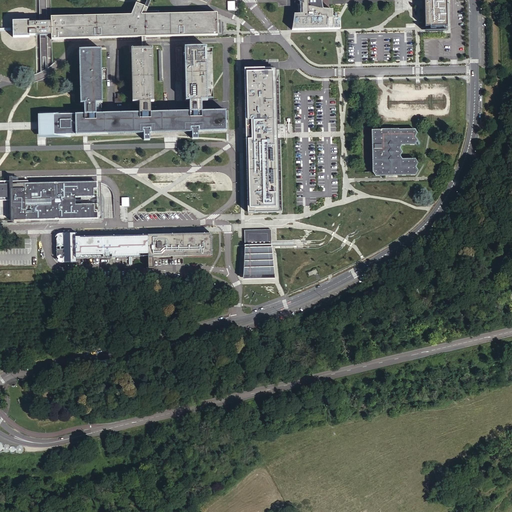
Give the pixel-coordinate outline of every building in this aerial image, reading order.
[(299,0),(300,2),(300,6),(298,5),(298,15),(294,15),(294,19),(292,31),(309,31),(309,29),(336,29),(336,20),(333,20),(333,11),(321,11),(321,10),(320,1),(320,0),(299,0)] [(423,0),(424,28),(445,28),(444,0),(423,0)] [(32,35),(36,35),(44,35),(52,35),(52,39),(143,37),(144,37),(146,37),(218,36),(218,24),(217,13),(146,15),(148,8),(146,7),(137,3),(132,15),(52,17),(52,21),(44,21),(37,21),(31,22),(31,20),(13,21),(14,29),(14,37),(32,37),(32,35)] [(338,20),(336,20),(336,29),(309,29),(309,31),(340,30),(340,20),(338,20)] [(186,102),(189,102),(201,101),(207,101),(206,48),(185,49),(186,102)] [(133,103),(137,103),(148,103),(154,102),(153,49),(146,50),(144,50),(143,50),(132,50),(133,103)] [(81,104),(85,104),(96,104),(102,103),(101,51),(80,51),(81,104)] [(278,69),(246,69),(248,212),(282,211),(278,69)] [(85,108),(85,112),(96,112),(96,108),(96,104),(85,104),(85,108)] [(96,112),(85,112),(75,112),(37,113),(38,125),(38,136),(42,135),(76,134),(85,134),(106,134),(149,132),(171,132),(225,130),(225,108),(201,109),(190,109),(149,110),(137,110),(96,112)] [(415,129),(372,130),(373,172),(377,175),(417,174),(419,170),(417,166),(419,163),(416,159),(403,159),(400,155),(403,151),(400,148),(402,144),(416,144),(418,139),(415,136),(418,132),(415,129)] [(98,183),(45,184),(35,184),(28,184),(28,181),(0,181),(0,200),(10,201),(10,203),(11,221),(26,221),(98,219),(98,183)] [(245,247),(272,247),(271,230),(245,231),(245,247)] [(210,255),(184,256),(184,258),(212,257),(211,234),(183,235),(183,239),(209,238),(210,255)] [(112,259),(117,258),(117,256),(144,255),(144,249),(148,248),(148,238),(134,238),(134,237),(112,237),(109,238),(109,240),(107,240),(106,240),(106,238),(103,237),(76,238),(67,239),(67,235),(63,235),(60,235),(58,236),(57,237),(58,239),(58,240),(57,242),(57,248),(64,248),(64,251),(58,251),(58,258),(58,259),(58,260),(59,262),(58,263),(61,264),(64,264),(69,264),(68,260),(77,260),(78,260),(104,259),(103,256),(106,256),(106,257),(107,258),(108,259),(109,258),(110,257),(110,256),(112,256),(112,259)] [(151,249),(151,257),(153,257),(184,256),(210,255),(209,238),(183,239),(183,235),(151,236),(151,246),(157,246),(157,249),(151,249)] [(149,257),(151,257),(151,249),(157,249),(157,246),(151,246),(151,236),(134,237),(134,238),(148,238),(148,248),(144,249),(144,255),(117,256),(117,258),(148,257),(149,257)] [(242,279),(275,278),(272,247),(245,247),(242,279)]
